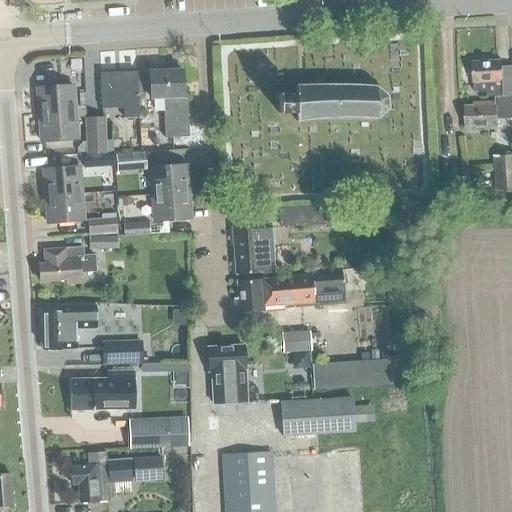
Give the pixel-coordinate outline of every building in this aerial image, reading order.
[(488,97),(496,97),(511,95),(511,67),(502,68),(501,61),(474,63),(476,93),(488,92),(488,97)] [(150,82),(137,83),(137,95),(151,94),(151,99),(162,98),(163,124),(188,124),(188,123),(187,96),(183,96),(182,71),(150,73),(150,82)] [(136,72),(101,73),(103,108),(123,107),(124,119),(138,118),(138,106),(137,95),(137,83),(136,72)] [(38,89),(40,116),(85,112),(85,107),(76,108),(75,86),(38,89)] [(296,86),(296,94),(278,94),(278,114),(296,114),(296,121),(377,119),(388,106),(388,98),(374,86),(296,86)] [(511,95),(496,97),(496,101),(473,103),(473,107),(467,108),(468,128),(498,126),(497,120),(511,119),(511,95)] [(85,112),(40,116),(42,143),(79,140),(77,119),(86,118),(85,112)] [(105,118),(84,120),(86,156),(107,155),(105,118)] [(145,153),(117,155),(119,171),(147,169),(145,153)] [(511,154),(494,156),(496,192),(511,191),(511,154)] [(99,156),(84,157),(85,169),(100,168),(99,156)] [(151,168),(153,192),(190,189),(188,165),(151,168)] [(44,170),(46,196),(82,193),(80,167),(44,170)] [(153,192),(155,215),(191,212),(190,189),(153,192)] [(116,192),(86,194),(87,212),(108,211),(108,206),(117,206),(116,192)] [(46,196),(48,224),(84,221),(82,193),(46,196)] [(427,196),(416,197),(417,215),(428,214),(427,196)] [(354,204),(327,206),(280,208),(281,226),(354,223),(354,204)] [(88,221),(89,233),(117,231),(116,219),(88,221)] [(122,224),(123,237),(149,235),(149,223),(122,224)] [(271,224),(234,227),(237,273),(274,270),(271,224)] [(88,237),(89,250),(117,250),(117,237),(88,237)] [(80,284),(80,273),(95,273),(94,255),(82,256),(81,247),(44,250),(45,264),(39,265),(40,282),(65,281),(65,285),(80,284)] [(123,262),(110,262),(111,271),(123,270),(123,262)] [(313,275),(241,280),(242,297),(238,298),(238,310),(269,308),(269,309),(287,308),(287,306),(345,303),(344,293),(363,292),(361,268),(312,271),(313,275)] [(41,313),(43,350),(75,349),(75,329),(96,328),(95,306),(60,307),(60,312),(41,313)] [(184,311),(171,311),(172,326),(185,326),(184,311)] [(282,334),(283,352),(307,350),(306,333),(282,334)] [(141,342),(101,343),(102,365),(141,363),(141,342)] [(248,402),(245,346),(209,348),(210,371),(214,370),(214,376),(213,376),(215,404),(248,402)] [(313,370),(313,352),(296,351),(296,370),(313,370)] [(403,358),(316,362),(317,387),(404,383),(403,358)] [(70,380),(72,410),(134,407),(132,371),(107,372),(107,379),(70,380)] [(351,398),(281,403),(283,436),(354,432),(351,398)] [(129,448),(166,447),(165,419),(128,420),(129,448)] [(109,499),(109,498),(111,497),(115,495),(114,482),(132,480),(131,459),(107,461),(106,453),(89,454),(89,465),(75,466),(72,470),(73,481),(76,484),(78,484),(80,502),(109,499)] [(224,456),(227,511),(275,511),(272,453),(224,456)] [(132,463),(134,483),(162,481),(160,462),(132,463)] [(0,508),(12,507),(10,477),(0,477),(0,508)]
